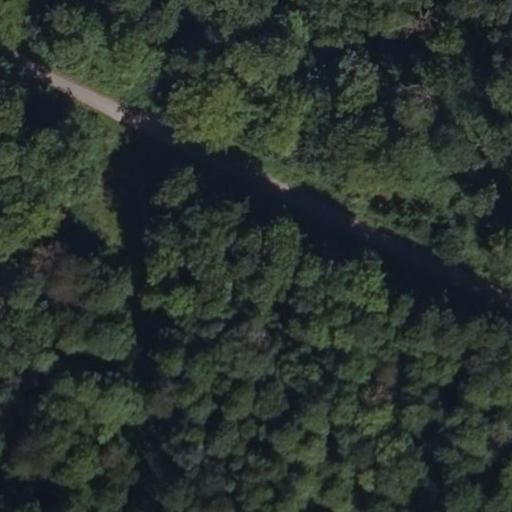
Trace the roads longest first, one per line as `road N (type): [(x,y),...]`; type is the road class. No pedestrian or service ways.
road 1 (track): [(0,70),(511,317)]
road 2 (track): [(0,272),(253,0)]
